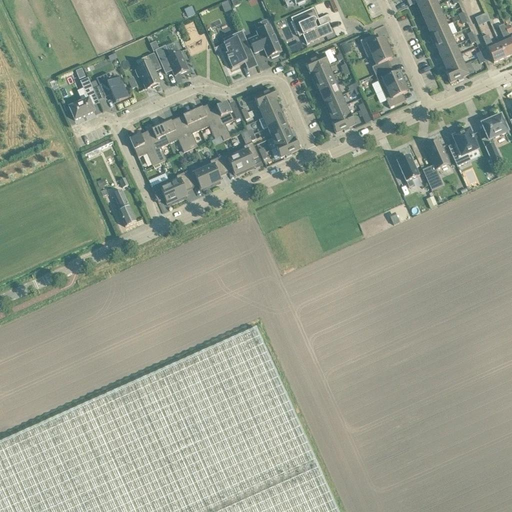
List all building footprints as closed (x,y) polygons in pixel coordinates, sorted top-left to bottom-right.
[(238,0),(237,0),(232,3),(234,8),(241,5),(238,0)] [(424,0),(416,4),(421,14),(437,7),(434,0),(424,0)] [(192,6),(184,10),(188,18),(195,15),(192,6)] [(441,17),(437,7),(421,14),(425,24),(441,17)] [(316,21),(317,20),(318,20),(313,9),(291,19),(299,38),(302,36),(307,46),(332,34),(328,24),(316,29),(314,25),(315,24),(316,23),(316,22),(316,21)] [(484,25),(487,31),(492,29),(485,14),(474,19),(478,28),(484,25)] [(446,27),(441,17),(425,24),(430,34),(446,27)] [(508,35),(505,28),(504,25),(498,28),(505,43),(498,46),(504,59),(511,55),(511,44),(511,41),(508,35)] [(271,59),(279,56),(278,54),(281,53),(270,27),(256,33),(258,37),(248,41),(254,54),(264,50),(267,58),(270,57),(271,59)] [(450,36),(446,27),(430,34),(431,38),(430,39),(432,44),(450,36)] [(232,70),(244,64),(247,63),(245,59),(253,56),(245,39),(238,42),(235,35),(223,40),(224,44),(223,45),(227,54),(225,55),(232,70)] [(367,59),(372,57),(390,49),(387,43),(385,44),(383,39),(378,41),(375,35),(360,42),(367,59)] [(504,59),(498,46),(494,48),(488,35),(482,38),(493,64),(504,59)] [(455,46),(450,36),(432,44),(435,50),(437,49),(438,53),(455,46)] [(181,41),(176,43),(180,53),(185,50),(181,41)] [(346,43),(340,46),(344,54),(350,52),(346,43)] [(443,63),(459,56),(455,46),(438,53),(443,63)] [(172,72),(174,75),(174,77),(188,71),(180,53),(169,58),(165,47),(155,51),(165,75),(172,72)] [(390,69),(387,62),(392,60),(390,55),(392,55),(390,49),(372,57),(376,66),(372,68),(375,75),(390,69)] [(153,70),(159,67),(154,54),(147,57),(150,63),(137,69),(137,70),(135,72),(138,78),(140,77),(146,90),(152,87),(152,89),(158,86),(157,85),(159,84),(153,70)] [(463,66),(459,56),(443,63),(447,73),(463,66)] [(309,75),(311,75),(311,74),(327,67),(327,68),(328,67),(323,57),(318,59),(317,57),(312,60),(313,61),(305,65),(309,75)] [(468,76),(463,66),(447,73),(445,74),(450,84),(458,81),(458,82),(464,80),(463,78),(468,76)] [(332,77),(327,68),(327,67),(311,74),(311,75),(313,78),(311,79),(314,85),(332,77)] [(405,82),(402,77),(400,77),(398,73),(393,75),(390,69),(375,75),(378,83),(382,81),(387,90),(405,82)] [(82,70),(76,73),(79,81),(85,78),(82,70)] [(112,95),(115,103),(128,98),(119,79),(112,82),(109,74),(96,80),(104,99),(112,95)] [(336,87),(332,77),(314,85),(316,91),(318,90),(320,94),(336,87)] [(69,109),(75,121),(94,113),(90,105),(98,101),(88,79),(80,82),(83,89),(78,92),(81,100),(74,104),(75,106),(69,109)] [(407,88),(405,82),(387,90),(382,92),(390,109),(405,102),(402,96),(407,93),(405,89),(407,88)] [(340,97),(336,87),(320,94),(324,104),(340,97)] [(275,102),(277,102),(272,91),(264,94),(264,93),(258,95),(259,97),(254,99),(258,110),(259,110),(259,109),(275,102)] [(345,107),(340,97),(324,104),(326,108),(324,109),(327,115),(345,107)] [(279,112),(275,102),(259,109),(259,110),(263,119),(279,112)] [(234,122),(227,106),(226,104),(210,111),(222,137),(221,137),(223,142),(231,139),(225,126),(234,122)] [(210,111),(208,106),(192,113),(193,115),(200,131),(209,128),(215,140),(221,137),(222,137),(210,111)] [(349,116),(345,107),(327,115),(329,120),(331,120),(333,123),(333,124),(349,117),(349,116)] [(268,129),(286,121),(283,115),(281,116),(279,112),(263,119),(259,121),(263,131),(268,129)] [(200,131),(193,115),(192,113),(177,120),(190,151),(197,148),(192,135),(200,131)] [(350,116),(349,116),(349,117),(333,124),(333,123),(331,124),(336,135),(343,131),(344,133),(350,130),(349,129),(354,126),(350,116)] [(508,133),(500,116),(481,125),(488,142),(508,133)] [(190,151),(177,120),(161,127),(162,129),(169,145),(178,141),(183,154),(190,151)] [(288,127),(286,121),(268,129),(272,139),(288,132),(286,128),(288,127)] [(169,145),(162,129),(161,127),(146,134),(159,165),(166,162),(161,149),(169,145)] [(452,138),(455,144),(457,149),(450,153),(457,168),(468,162),(466,156),(478,151),(477,149),(478,148),(475,142),(474,143),(469,131),(467,131),(466,130),(460,132),(461,134),(452,138)] [(292,141),(288,132),(272,139),(276,148),(276,149),(292,142),(292,141)] [(159,165),(146,134),(130,141),(138,159),(147,155),(152,168),(153,168),(159,165)] [(294,140),(292,141),(292,142),(276,149),(276,148),(276,149),(280,159),(286,157),(286,158),(292,156),(291,154),(299,151),(294,140)] [(111,141),(83,154),(85,157),(113,145),(111,141)] [(235,151),(245,174),(251,171),(250,169),(261,164),(252,144),(235,151)] [(442,185),(436,171),(448,165),(448,163),(449,163),(446,156),(445,156),(439,144),(436,145),(435,144),(428,147),(429,148),(426,150),(432,165),(422,169),(431,190),(442,185)] [(501,160),(494,144),(484,148),(492,164),(501,160)] [(245,174),(235,151),(218,159),(225,174),(232,171),(234,176),(238,174),(239,176),(245,174)] [(418,178),(409,157),(407,158),(406,156),(398,160),(399,162),(397,163),(406,183),(409,189),(413,187),(411,181),(418,178)] [(225,174),(218,159),(202,166),(212,188),(217,186),(217,184),(221,182),(219,177),(225,174)] [(212,188),(202,166),(185,173),(192,189),(198,186),(200,191),(205,189),(206,191),(212,188)] [(192,189),(185,173),(168,181),(178,203),(184,201),(183,199),(187,197),(185,192),(192,189)] [(104,179),(97,182),(99,188),(107,185),(104,179)] [(128,186),(125,179),(119,181),(123,189),(128,186)] [(178,203),(168,181),(151,188),(158,204),(165,201),(167,206),(171,204),(172,206),(178,203)] [(122,191),(112,196),(119,211),(118,212),(125,228),(136,223),(122,191)] [(434,197),(426,200),(430,210),(438,207),(434,197)] [(396,217),(390,219),(393,225),(399,222),(396,217)] [(337,511),(256,329),(0,442),(0,511),(337,511)]
